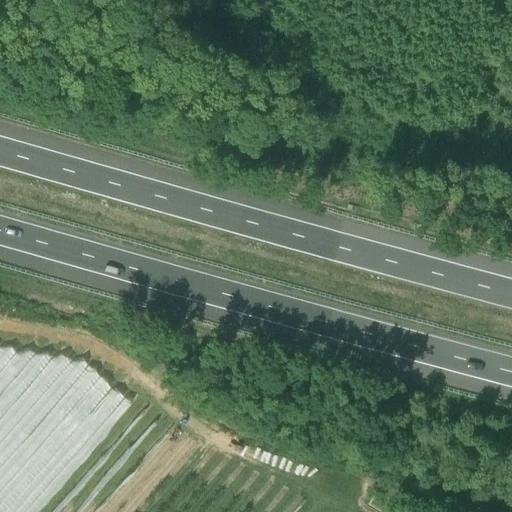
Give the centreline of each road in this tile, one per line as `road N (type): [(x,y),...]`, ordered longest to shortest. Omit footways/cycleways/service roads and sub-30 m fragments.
road 1 (motorway): [(0,232),(511,375)]
road 2 (motorway): [(511,291),(0,148)]
